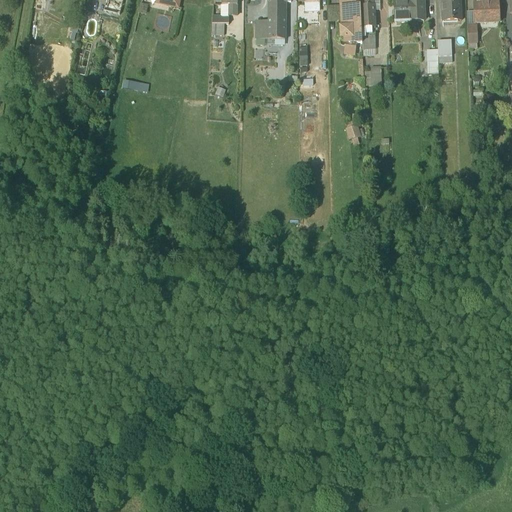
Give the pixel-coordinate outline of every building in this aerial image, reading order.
[(119,10),(122,0),(105,0),(103,6),(119,10)] [(285,0),(268,0),(269,15),(285,16),(285,0)] [(425,22),(424,0),(393,0),(394,23),(425,22)] [(461,20),(460,0),(442,0),(443,20),(461,20)] [(497,0),(474,0),(475,19),(499,18),(497,0)] [(237,2),(228,2),(228,12),(237,12),(237,2)] [(340,3),(328,3),(329,18),(340,17),(340,3)] [(365,5),(360,5),(361,26),(375,26),(374,4),(365,5)] [(361,26),(360,5),(341,6),(341,26),(340,27),(340,37),(345,36),(345,44),(356,45),(357,42),(362,42),(361,26)] [(285,16),(269,15),(268,24),(268,37),(285,37),(285,16)] [(268,24),(256,23),(256,36),(268,37),(268,24)] [(475,24),(467,25),(467,40),(475,40),(475,24)] [(375,26),(361,26),(362,42),(369,42),(374,41),(375,26)] [(451,49),(451,40),(437,40),(437,48),(438,59),(438,66),(452,66),(451,49)] [(438,59),(437,48),(426,48),(426,72),(438,72),(438,59)] [(385,85),(385,72),(375,73),(376,85),(385,85)] [(279,84),(279,73),(270,73),(270,84),(279,84)] [(145,85),(146,77),(124,76),(123,84),(145,85)] [(230,95),(222,92),(220,99),(227,102),(230,95)] [(346,125),(349,136),(361,133),(358,122),(346,125)]
